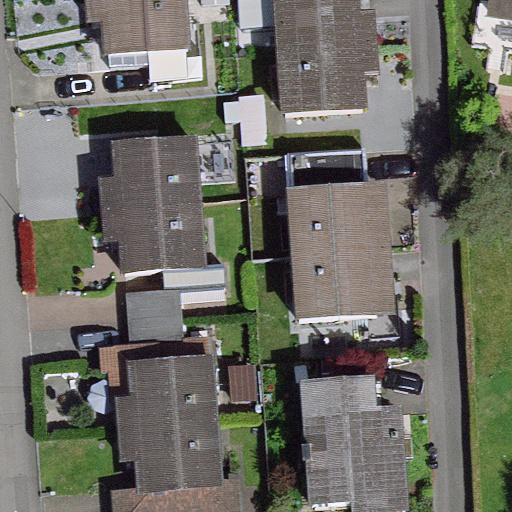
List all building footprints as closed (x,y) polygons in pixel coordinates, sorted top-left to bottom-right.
[(176,0),(84,0),(86,26),(101,25),(103,60),(181,54),(176,0)] [(351,23),(348,0),(271,0),(276,57),(367,50),(365,22),(351,23)] [(511,0),(486,0),(485,15),(511,18),(511,0)] [(280,119),(357,114),(354,79),(369,78),(367,50),(276,57),(280,119)] [(257,128),(238,130),(239,147),(259,146),(257,128)] [(99,187),(101,217),(192,210),(187,147),(110,152),(113,186),(99,187)] [(285,197),(289,261),(381,255),(380,229),(365,230),(360,153),(297,158),(300,196),(285,197)] [(101,217),(103,245),(117,244),(120,278),(196,273),(192,210),(101,217)] [(369,283),(383,282),(381,255),(289,261),(294,325),(371,319),(369,283)] [(175,321),(173,294),(121,298),(123,325),(175,321)] [(177,348),(175,321),(123,325),(125,352),(177,348)] [(117,436),(208,429),(204,366),(126,371),(129,406),(115,407),(117,436)] [(308,510),(398,503),(393,417),(368,419),(366,388),(299,393),(303,454),(297,455),(298,470),(305,469),(308,510)] [(114,498),(114,499),(115,511),(229,511),(227,488),(212,489),(208,429),(117,436),(119,465),(133,464),(136,496),(114,498)]
